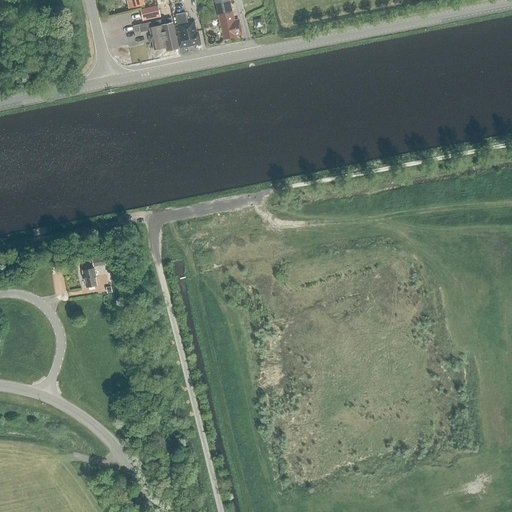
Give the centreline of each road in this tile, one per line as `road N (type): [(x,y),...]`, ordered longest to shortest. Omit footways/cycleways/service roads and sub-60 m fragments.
road 1 (tertiary): [(108,81),(511,2)]
road 2 (unclassified): [(148,217),(219,511)]
road 3 (tertiary): [(152,511),(105,435),(45,396)]
road 4 (unclassified): [(0,294),(37,301),(58,330),(45,396)]
